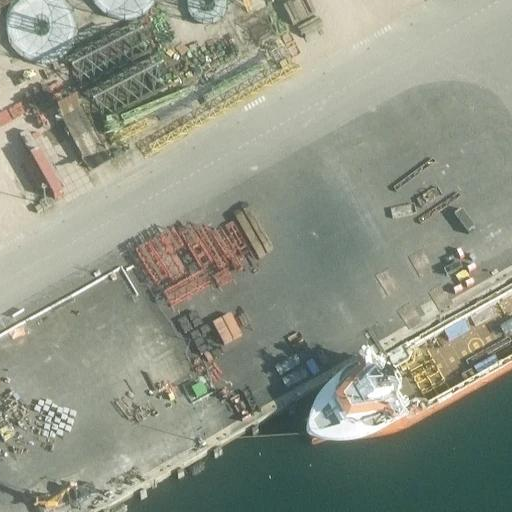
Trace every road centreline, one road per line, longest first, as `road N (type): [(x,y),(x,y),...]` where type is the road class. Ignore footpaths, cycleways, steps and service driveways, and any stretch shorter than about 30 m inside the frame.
road 1 (unknown): [(272,129),(0,281)]
road 2 (unknown): [(272,129),(489,0)]
road 3 (unknown): [(196,0),(272,129)]
